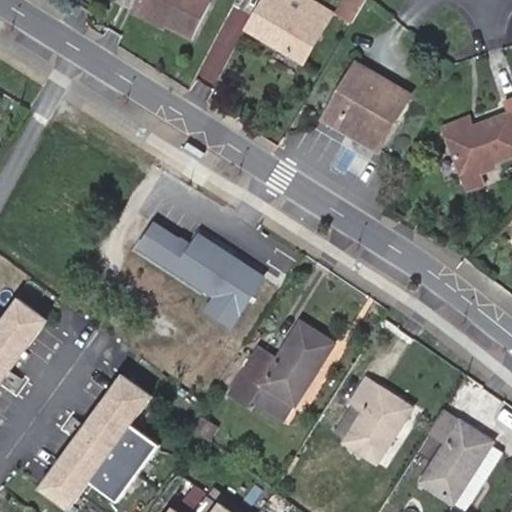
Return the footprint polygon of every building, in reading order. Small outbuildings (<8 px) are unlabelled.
[(212,0),(140,0),(138,6),(194,35),(212,0)] [(306,0),(299,12),(279,0),(265,0),(249,28),(304,61),(332,12),(311,0),(306,0)] [(279,0),(299,12),(306,0),(279,0)] [(367,0),(344,0),(337,13),(354,23),(367,0)] [(357,63),(347,80),(362,89),(372,72),(357,63)] [(362,89),(347,80),(326,116),(378,147),(409,94),(372,72),(362,89)] [(479,167),(511,153),(511,97),(505,101),(510,114),(475,127),(470,116),(445,126),(471,191),(487,185),(479,167)] [(191,244),(156,221),(135,252),(137,253),(213,298),(204,313),(233,333),(271,272),(201,229),(191,244)] [(0,385),(50,319),(21,297),(0,325),(0,385)] [(265,384),(297,404),(335,344),(303,323),(280,359),(262,347),(232,393),(251,405),(254,400),(265,384)] [(154,396),(125,375),(42,486),(70,508),(91,480),(119,501),(161,445),(133,424),(154,396)] [(346,440),(376,461),(379,462),(414,408),(368,378),(353,401),(366,409),(346,440)] [(286,421),(297,404),(265,384),(254,400),(286,421)] [(494,442),(446,409),(433,430),(450,440),(423,482),(466,511),(487,479),(475,472),(494,442)] [(222,428),(212,421),(202,435),(211,442),(222,428)] [(367,474),(376,461),(346,440),(337,454),(367,474)] [(506,449),(494,442),(475,472),(487,479),(506,449)] [(237,511),(219,499),(210,511),(181,511),(172,505),(166,511),(237,511)]
